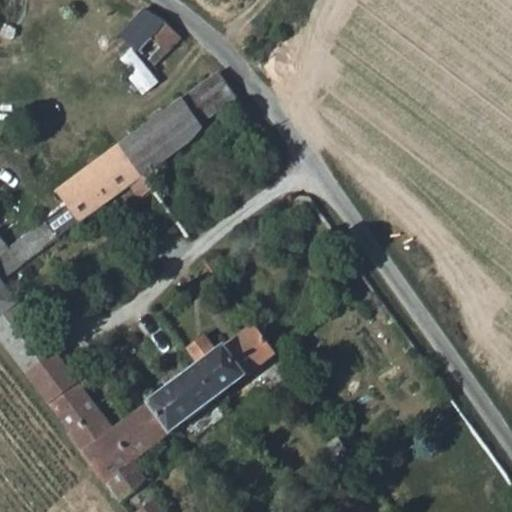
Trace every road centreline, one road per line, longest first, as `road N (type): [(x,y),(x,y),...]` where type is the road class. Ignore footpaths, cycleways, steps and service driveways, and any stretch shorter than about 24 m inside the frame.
road 1 (residential): [(511,443),(245,67),(165,0)]
road 2 (unknown): [(214,284),(336,195)]
